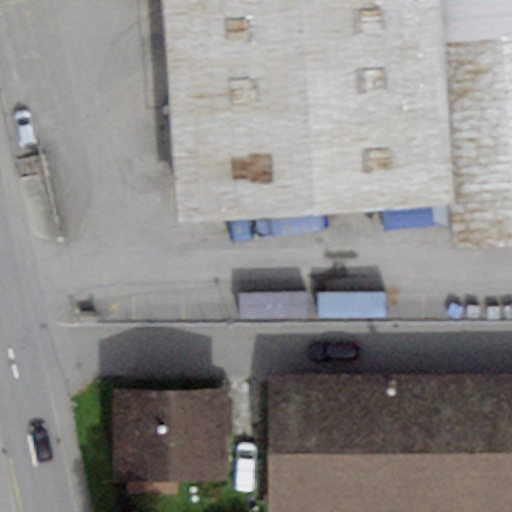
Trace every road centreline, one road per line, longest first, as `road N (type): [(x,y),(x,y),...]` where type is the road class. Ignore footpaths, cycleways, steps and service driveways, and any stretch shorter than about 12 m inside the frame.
road 1 (residential): [(3,354),(511,345)]
road 2 (residential): [(39,511),(3,354)]
